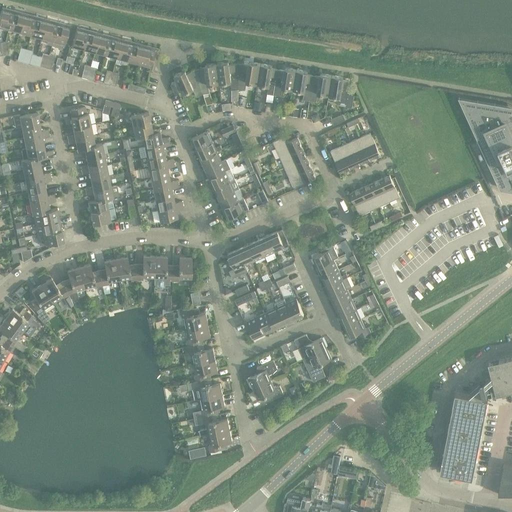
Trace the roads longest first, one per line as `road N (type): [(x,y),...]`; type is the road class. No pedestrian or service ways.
road 1 (residential): [(336,191),(308,126),(234,114),(177,134)]
road 2 (tertiary): [(361,403),(511,278)]
road 3 (residential): [(426,481),(444,390),(491,351),(511,345)]
road 4 (residential): [(81,248),(51,96)]
road 5 (residential): [(51,96),(72,84),(165,107),(177,134)]
road 6 (tertiary): [(252,504),(361,403)]
road 7 (residential): [(205,242),(336,191)]
road 8 (residential): [(81,248),(148,237),(205,242)]
road 9 (residential): [(232,361),(205,242)]
